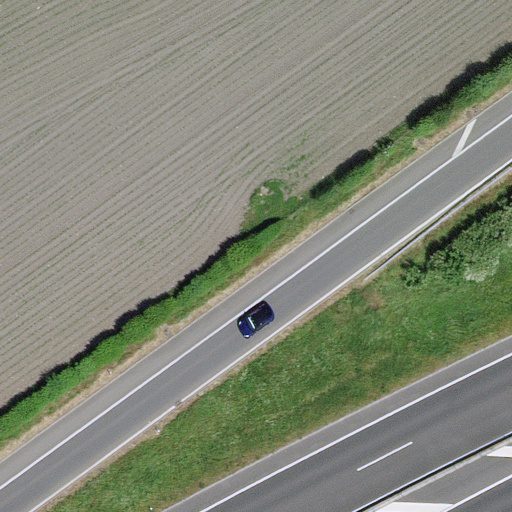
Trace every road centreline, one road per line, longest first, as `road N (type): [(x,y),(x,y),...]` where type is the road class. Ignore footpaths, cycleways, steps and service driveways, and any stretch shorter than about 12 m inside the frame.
road 1 (motorway): [(511,138),(0,508)]
road 2 (motorway): [(511,387),(257,511)]
